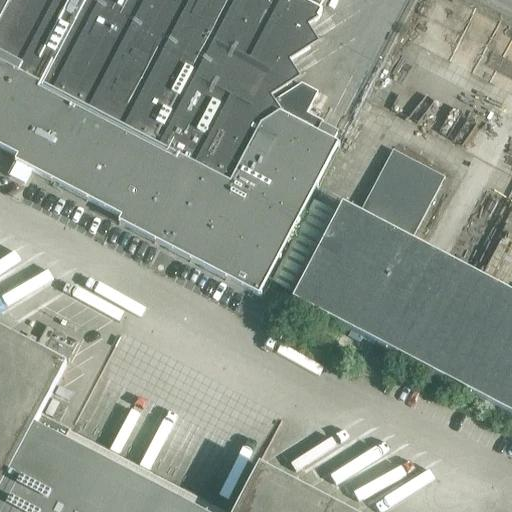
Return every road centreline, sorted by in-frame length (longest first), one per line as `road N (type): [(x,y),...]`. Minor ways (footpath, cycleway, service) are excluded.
road 1 (unclassified): [(511,481),(0,219)]
road 2 (unknown): [(511,80),(425,38),(400,61),(382,116),(463,159)]
road 3 (unknown): [(387,0),(333,125)]
